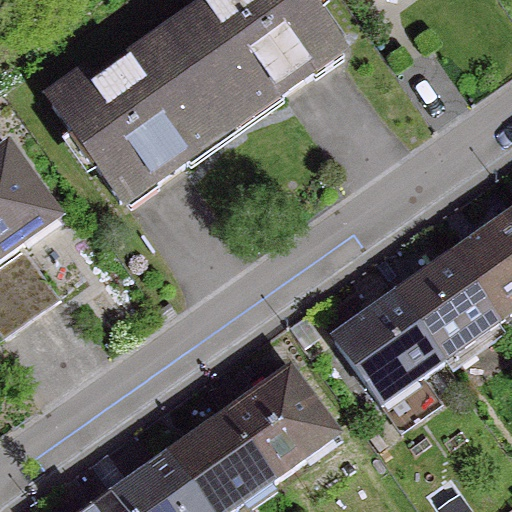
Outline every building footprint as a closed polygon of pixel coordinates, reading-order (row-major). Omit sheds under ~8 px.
[(85,84),(48,110),(115,207),(146,185),(150,192),(184,168),(179,162),(214,137),(209,129),(229,115),(235,123),(270,98),(275,104),(308,81),(304,74),(334,53),(296,0),(227,0),(92,95),(85,84)] [(0,285),(26,322),(53,303),(17,251),(53,225),(3,154),(0,156),(0,285)] [(458,249),(461,254),(448,263),(495,329),(511,317),(511,217),(474,244),(471,240),(458,249)] [(399,290),(403,295),(393,301),(440,368),(495,329),(448,263),(416,285),(412,280),(399,290)] [(0,340),(26,322),(0,285),(0,340)] [(369,318),(330,346),(377,412),(440,368),(393,301),(382,309),(379,304),(366,313),(369,318)] [(233,413),(221,421),(269,488),(332,444),(285,377),(246,404),(243,399),(229,408),(233,413)] [(199,511),(235,511),(269,488),(221,421),(189,444),(185,440),(172,449),(176,454),(164,462),(199,511)] [(114,511),(199,511),(164,462),(153,469),(150,465),(137,473),(141,478),(107,502),(114,511)] [(114,511),(107,502),(96,510),(93,505),(82,511),(114,511)]
